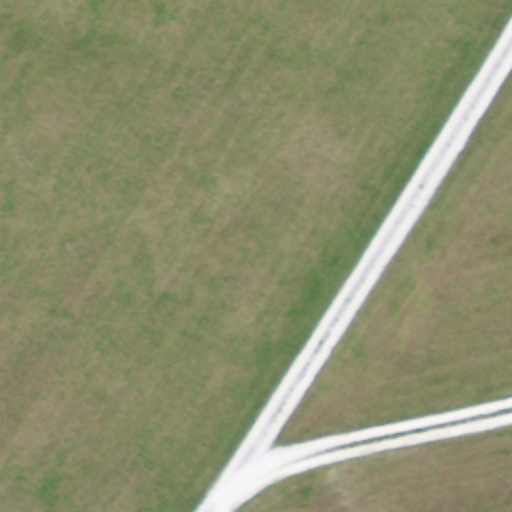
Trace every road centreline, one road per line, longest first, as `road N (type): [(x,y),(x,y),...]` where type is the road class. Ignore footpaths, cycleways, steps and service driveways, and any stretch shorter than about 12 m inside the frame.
road 1 (track): [(212,511),(511,38)]
road 2 (track): [(238,470),(511,409)]
